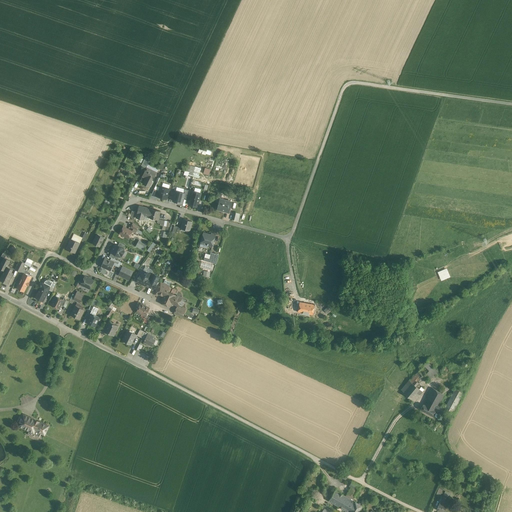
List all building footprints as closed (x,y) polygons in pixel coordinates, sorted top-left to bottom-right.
[(201,168),(194,166),(192,172),(190,172),(189,176),(194,177),(198,178),(201,168)] [(156,173),(146,168),(142,176),(146,178),(152,181),(156,173)] [(152,181),(146,178),(143,184),(149,187),(152,181)] [(169,189),(160,186),(158,197),(166,199),(169,189)] [(185,193),(175,191),(173,201),(182,203),(185,193)] [(189,204),(198,206),(201,193),(192,191),(189,204)] [(233,203),(222,199),(221,202),(219,204),(217,209),(226,212),(229,213),(233,203)] [(151,209),(139,206),(136,218),(143,220),(144,216),(149,217),(151,209)] [(160,211),(156,210),(155,210),(151,209),(149,217),(149,218),(158,220),(160,211)] [(192,221),(184,219),(181,228),(190,230),(192,221)] [(107,222),(106,225),(103,223),(101,227),(108,230),(112,224),(107,222)] [(132,231),(123,227),(120,233),(128,238),(132,231)] [(215,235),(204,232),(201,243),(212,246),(215,235)] [(105,238),(97,234),(93,243),(100,247),(105,238)] [(80,243),(71,239),(67,249),(75,253),(80,243)] [(135,247),(144,250),(146,244),(138,240),(135,247)] [(115,244),(111,252),(111,253),(120,257),(121,255),(124,251),(123,250),(124,249),(123,249),(125,245),(119,242),(118,246),(115,244)] [(205,252),(201,267),(213,271),(218,254),(210,252),(210,254),(205,252)] [(120,257),(111,253),(109,257),(111,258),(117,261),(120,257)] [(4,258),(2,262),(0,265),(0,268),(4,271),(6,266),(7,267),(10,261),(4,258)] [(33,261),(27,258),(25,263),(25,264),(30,267),(33,261)] [(110,261),(105,258),(101,266),(111,270),(114,263),(110,261)] [(25,263),(19,260),(15,270),(20,272),(21,272),(22,270),(22,269),(22,268),(23,268),(23,267),(25,264),(25,263)] [(7,267),(6,266),(4,271),(0,279),(8,284),(13,273),(10,272),(12,269),(7,267)] [(132,272),(123,267),(119,275),(123,277),(127,279),(128,277),(130,277),(132,272)] [(446,268),(437,272),(441,280),(450,276),(446,268)] [(31,277),(24,273),(17,288),(24,292),(31,277)] [(140,283),(146,286),(150,277),(144,275),(140,283)] [(89,289),(93,281),(85,277),(81,285),(89,289)] [(157,281),(150,277),(146,286),(153,289),(157,281)] [(160,282),(154,293),(157,295),(158,293),(163,284),(160,282)] [(42,283),(41,283),(39,287),(40,289),(35,298),(43,301),(47,292),(46,292),(48,288),(48,287),(45,286),(44,284),(42,283)] [(170,287),(163,284),(158,293),(161,295),(162,295),(164,295),(161,303),(166,305),(168,301),(167,301),(170,293),(167,292),(170,287)] [(77,291),(73,299),(81,302),(84,295),(77,291)] [(175,296),(170,293),(167,301),(168,301),(166,305),(169,307),(171,303),(178,306),(181,299),(175,296)] [(63,300),(56,296),(54,298),(53,299),(52,301),(53,302),(51,305),(59,309),(61,305),(63,300)] [(315,304),(300,302),(297,315),(307,317),(307,313),(313,314),(315,304)] [(149,308),(140,304),(136,312),(145,316),(147,312),(149,308)] [(84,310),(76,306),(71,315),(80,319),(84,310)] [(98,309),(94,306),(92,311),(91,311),(90,313),(91,313),(95,315),(98,309)] [(185,312),(177,308),(174,313),(183,317),(185,312)] [(358,314),(344,310),(342,314),(357,318),(358,314)] [(154,316),(147,312),(145,316),(144,318),(151,321),(154,316)] [(95,315),(91,313),(86,323),(95,327),(99,317),(95,315)] [(118,326),(109,322),(105,332),(113,335),(115,330),(116,331),(118,326)] [(136,334),(128,330),(123,341),(131,345),(136,334)] [(145,332),(140,330),(137,335),(142,338),(145,332)] [(145,340),(144,342),(151,346),(152,344),(153,344),(156,340),(153,338),(154,336),(148,334),(145,340)] [(428,361),(401,390),(414,402),(423,391),(418,386),(426,377),(431,381),(440,371),(428,361)] [(445,415),(449,409),(454,412),(465,392),(456,387),(445,408),(439,404),(445,393),(433,387),(421,409),(433,415),(436,410),(445,415)] [(44,439),(51,426),(23,412),(16,426),(44,439)] [(357,511),(362,506),(361,505),(361,504),(359,503),(358,504),(352,500),(361,486),(352,481),(349,486),(351,487),(345,496),(335,490),(329,501),(339,507),(338,509),(342,511),(344,509),(348,511),(357,511)] [(445,493),(438,510),(443,511),(445,511),(452,496),(445,493)]
